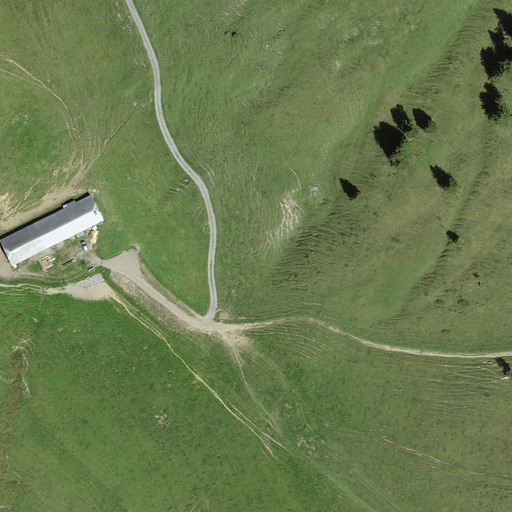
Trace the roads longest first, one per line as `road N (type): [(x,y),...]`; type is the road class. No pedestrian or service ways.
road 1 (track): [(130,0),(155,66),(157,111),(210,210),(209,323)]
road 2 (track): [(209,323),(102,263),(57,281),(0,274)]
